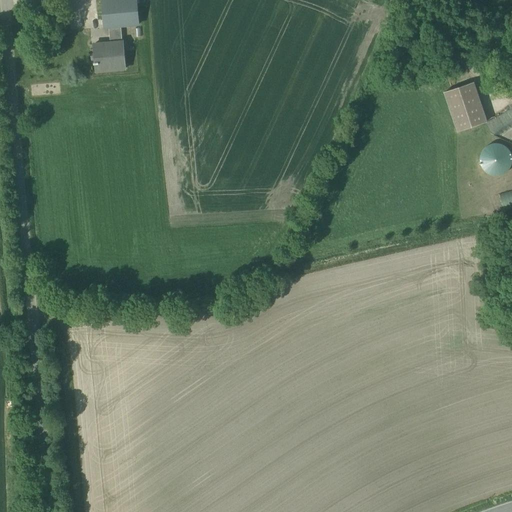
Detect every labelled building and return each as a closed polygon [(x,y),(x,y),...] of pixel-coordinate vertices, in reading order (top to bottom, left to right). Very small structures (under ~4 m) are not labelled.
[(105,28),(109,27),(121,26),(134,25),(139,25),(139,24),(136,0),(117,0),(102,1),(105,28)] [(110,43),(122,42),(121,26),(109,27),(110,43)] [(110,43),(93,45),(95,63),(93,63),(93,65),(95,65),(96,71),(126,68),(123,42),(122,42),(110,43)] [(473,83),(444,93),(457,131),(486,122),(473,83)] [(511,190),(499,194),(506,215),(511,213),(511,190)]
